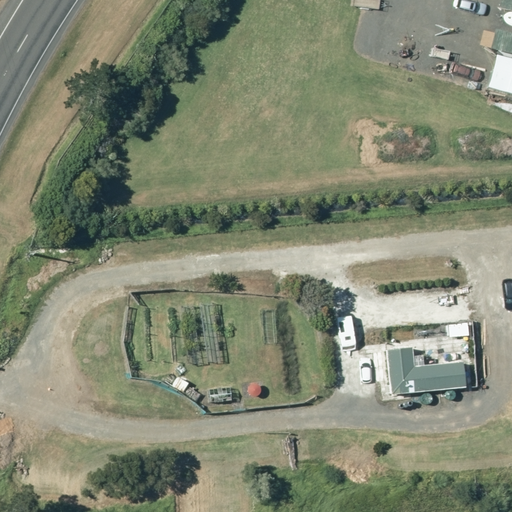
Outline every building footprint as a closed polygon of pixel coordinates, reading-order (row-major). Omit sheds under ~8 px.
[(511,55),(500,52),(492,86),(511,91),(511,55)] [(402,320),(432,319),(431,301),(401,303),(402,320)] [(470,325),(446,324),(445,343),(470,344),(470,325)] [(471,341),(476,377),(497,374),(493,339),(471,341)] [(410,352),(387,354),(391,401),(466,394),(464,367),(412,372),(410,352)] [(255,394),(257,395),(258,394),(259,394),(260,394),(261,393),(262,392),(262,391),(263,390),(263,389),(263,388),(263,387),(263,386),(262,385),(262,384),(261,383),(260,383),(259,382),(258,382),(257,382),(256,382),(255,382),(254,383),(253,383),(252,384),(251,385),(251,386),(251,387),(250,388),(250,389),(251,390),(251,391),(252,392),(253,393),(254,394),(255,394)] [(234,385),(211,386),(212,400),(235,399),(234,385)]
